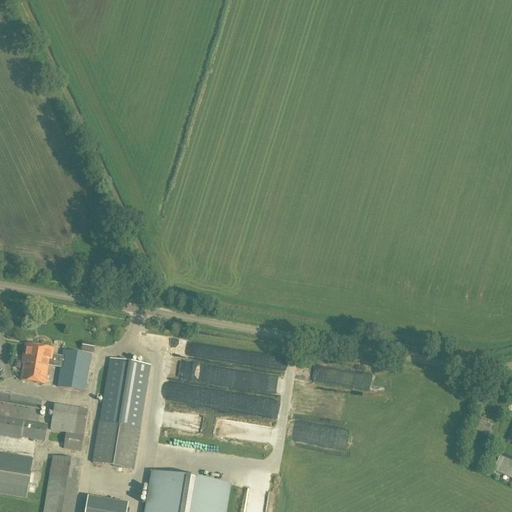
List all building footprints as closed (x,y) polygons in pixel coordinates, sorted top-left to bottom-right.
[(161,338),(160,346),(170,346),(170,338),(161,338)] [(83,342),(81,351),(93,353),(94,344),(83,342)] [(56,367),(58,357),(52,356),(53,350),(25,345),(22,364),(24,365),(21,381),(45,385),(48,366),(56,367)] [(58,357),(56,367),(61,368),(58,388),(85,393),(91,356),(64,352),(63,358),(58,357)] [(133,470),(140,431),(150,367),(110,360),(99,424),(93,463),(133,470)] [(169,367),(168,379),(220,384),(220,380),(225,381),(226,372),(169,367)] [(45,441),(47,426),(38,424),(42,402),(0,394),(0,436),(20,439),(20,437),(45,441)] [(81,452),(88,413),(54,407),(50,431),(66,433),(63,449),(81,452)] [(489,437),(494,426),(480,420),(475,418),(470,429),(475,432),(489,437)] [(0,494),(26,499),(32,460),(0,454),(0,494)] [(511,458),(501,454),(494,471),(511,478),(511,458)] [(70,511),(79,462),(53,458),(44,511),(70,511)] [(35,471),(31,483),(30,483),(29,487),(36,490),(41,473),(35,471)] [(227,511),(232,485),(151,472),(143,511),(227,511)] [(243,511),(265,511),(271,478),(250,474),(243,511)] [(126,511),(127,508),(88,502),(85,511),(126,511)]
